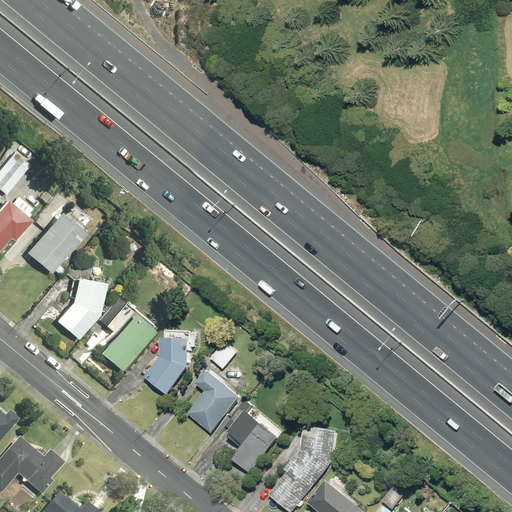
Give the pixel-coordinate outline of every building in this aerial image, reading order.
[(0,163),(0,192),(3,195),(28,163),(11,150),(0,163)] [(8,196),(0,205),(0,247),(11,234),(15,238),(33,217),(8,196)] [(26,249),(51,271),(87,230),(61,208),(26,249)] [(73,301),(57,318),(78,337),(100,312),(107,279),(78,273),(73,301)] [(100,348),(122,367),(156,329),(134,309),(100,348)] [(172,394),(196,365),(197,337),(168,337),(168,355),(150,375),(172,394)] [(224,370),(240,355),(228,343),(213,358),(224,370)] [(193,414),(216,433),(246,395),(213,368),(202,382),(212,390),(193,414)] [(238,459),(254,473),(286,434),(253,407),(235,430),(251,443),(238,459)] [(0,440),(19,418),(8,409),(4,413),(0,409),(0,440)] [(315,423),(311,443),(271,491),(296,511),(338,462),(344,429),(315,423)] [(18,436),(0,456),(0,491),(1,493),(18,474),(41,494),(53,480),(50,478),(64,461),(48,448),(42,456),(18,436)] [(399,475),(380,501),(394,511),(413,485),(399,475)] [(370,511),(372,510),(333,478),(314,501),(327,511),(370,511)] [(59,491),(41,511),(99,511),(86,500),(79,508),(59,491)]
